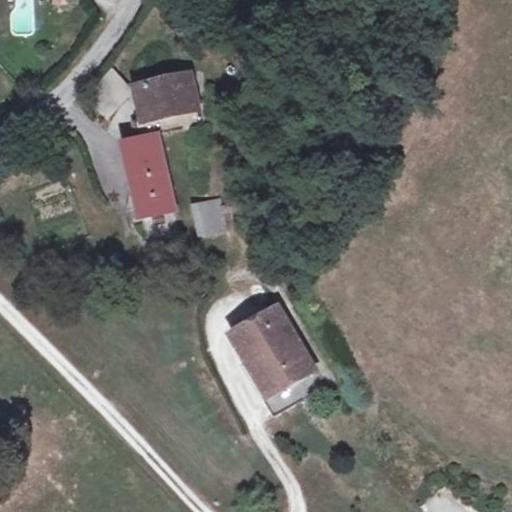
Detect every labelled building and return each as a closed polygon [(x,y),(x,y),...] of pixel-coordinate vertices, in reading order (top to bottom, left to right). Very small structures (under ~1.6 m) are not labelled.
[(110,72),(87,98),(106,119),(128,93),(110,72)] [(139,141),(125,145),(143,220),(175,212),(157,137),(172,134),(168,115),(193,109),(186,77),(140,88),(139,84),(133,86),(134,90),(140,88),(147,119),(135,121),(139,141)] [(220,201),(195,207),(203,236),(227,230),(220,201)] [(277,311),(233,337),(268,396),(268,397),(292,384),(303,402),(323,389),(298,347),(293,349),(287,339),(292,337),(277,311)] [(292,337),(287,339),(293,349),(298,347),(292,337)] [(268,396),(263,399),(274,418),(303,402),(292,384),(268,397),(268,396)]
